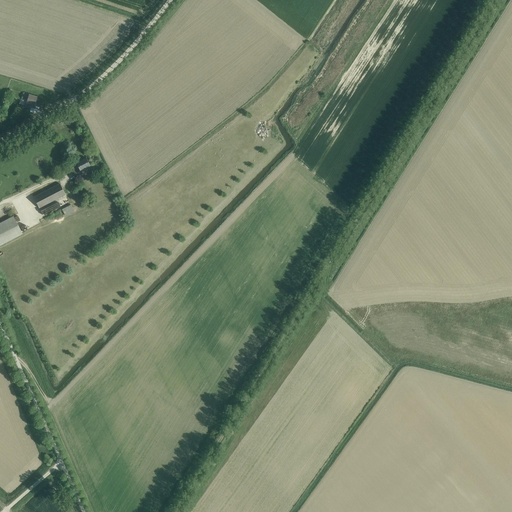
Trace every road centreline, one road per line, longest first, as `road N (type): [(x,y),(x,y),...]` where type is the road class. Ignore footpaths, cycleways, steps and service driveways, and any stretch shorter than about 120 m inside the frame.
road 1 (track): [(174,511),(494,0)]
road 2 (unclassified): [(0,140),(79,97),(169,0)]
road 3 (unclassified): [(0,323),(61,463)]
